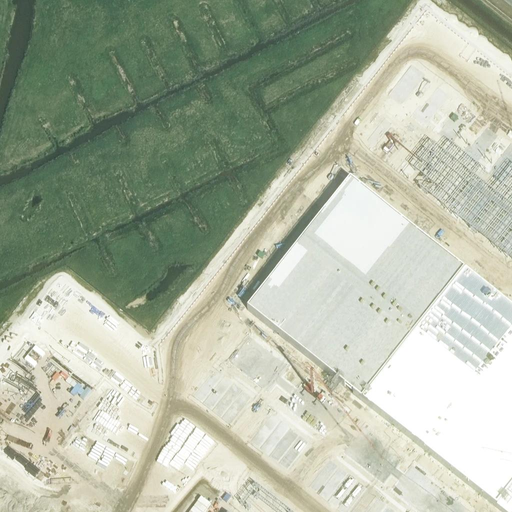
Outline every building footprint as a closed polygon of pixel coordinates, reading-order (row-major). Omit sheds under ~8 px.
[(367,95),(344,125),(511,257),(511,170),(398,80),(379,104),(367,95)] [(511,298),(339,162),(237,290),(511,508),(511,298)] [(19,401),(0,425),(0,483),(15,496),(44,460),(30,449),(43,433),(50,438),(56,430),(19,401)] [(227,464),(189,511),(191,511),(206,511),(238,472),(227,464)] [(149,510),(146,511),(163,511),(150,501),(146,507),(149,510)]
